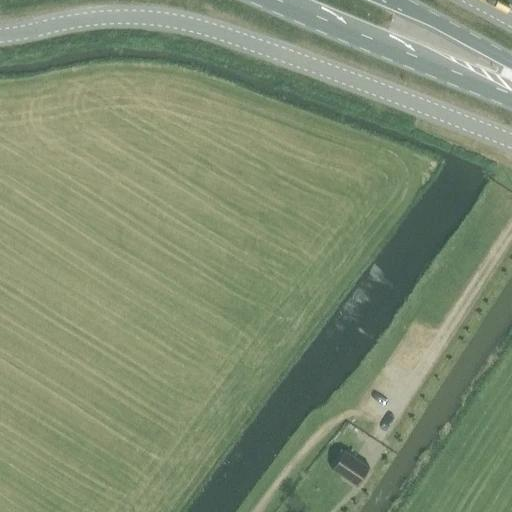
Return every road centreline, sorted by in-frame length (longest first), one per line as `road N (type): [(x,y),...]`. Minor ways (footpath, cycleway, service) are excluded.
road 1 (unclassified): [(511,142),(196,25),(133,16),(0,35)]
road 2 (primary): [(279,0),(511,97)]
road 3 (primary): [(511,67),(388,0)]
